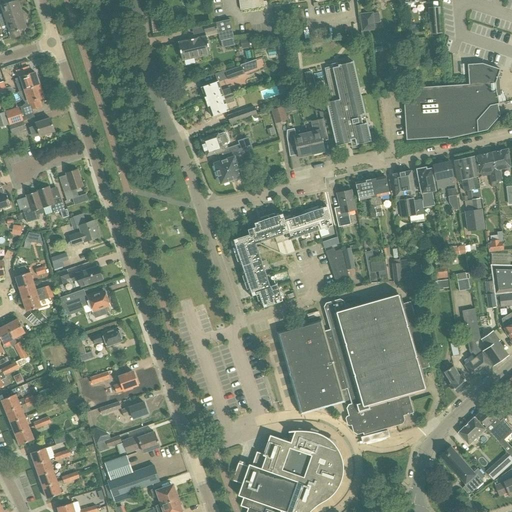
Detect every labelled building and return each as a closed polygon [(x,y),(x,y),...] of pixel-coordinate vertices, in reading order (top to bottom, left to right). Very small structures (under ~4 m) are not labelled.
[(0,20),(21,14),(17,0),(1,5),(4,13),(0,14),(0,20)] [(237,0),(239,11),(263,8),(261,0),(237,0)] [(440,6),(430,7),(432,33),(442,32),(440,6)] [(373,13),(373,12),(360,14),(362,32),(375,30),(374,23),(380,22),(379,13),(373,13)] [(21,14),(0,20),(0,24),(1,27),(8,25),(10,32),(9,33),(10,39),(20,36),(18,30),(26,27),(21,14)] [(164,32),(162,14),(150,15),(152,33),(164,32)] [(221,41),(233,38),(234,38),(230,19),(216,22),(203,25),(205,34),(217,31),(220,41),(221,41)] [(182,61),(210,54),(206,36),(178,42),(182,61)] [(233,38),(221,41),(222,48),(235,45),(233,38)] [(296,90),(302,89),(297,47),(290,48),(296,90)] [(244,73),(257,68),(256,59),(240,65),(241,66),(228,70),(224,72),(224,70),(214,74),(217,82),(201,87),(206,102),(231,93),(230,88),(221,91),(218,82),(227,79),(228,80),(245,74),(244,73)] [(365,114),(353,61),(338,65),(339,66),(333,67),(333,66),(325,68),(332,101),(326,102),(330,120),(332,120),(333,127),(332,127),(336,145),(350,142),(351,145),(371,141),(367,123),(362,124),(360,115),(365,114)] [(496,90),(495,83),(500,69),(482,63),(467,64),(469,84),(442,86),(425,87),(419,87),(404,104),(406,140),(448,137),(448,139),(487,130),(500,115),(497,104),(499,104),(496,90)] [(19,92),(40,85),(35,72),(31,73),(29,66),(16,70),(18,78),(15,79),(19,92)] [(315,87),(312,71),(305,73),(309,88),(315,87)] [(0,98),(8,95),(4,81),(0,82),(0,98)] [(19,92),(17,92),(25,103),(22,106),(20,107),(22,113),(42,107),(40,99),(44,98),(40,85),(19,92)] [(293,92),(286,94),(288,102),(296,101),(293,92)] [(231,93),(206,102),(211,116),(228,110),(226,104),(234,102),(231,93)] [(230,124),(257,114),(254,106),(227,115),(230,124)] [(275,123),(287,120),(283,106),(271,110),(275,123)] [(10,125),(23,121),(18,107),(5,111),(10,125)] [(0,134),(0,135),(10,132),(8,125),(4,112),(0,113),(0,134)] [(40,136),(54,131),(50,118),(36,123),(36,125),(29,128),(32,138),(40,135),(40,136)] [(313,131),(307,133),(312,155),(325,152),(322,141),(328,139),(326,128),(324,118),(311,121),(313,131)] [(12,134),(26,129),(23,121),(10,125),(9,125),(12,134)] [(295,140),(299,157),(312,155),(307,133),(295,135),(293,129),(287,130),(286,137),(287,142),(295,140)] [(218,133),(201,139),(206,156),(217,153),(219,159),(252,148),(249,137),(238,141),(239,144),(228,148),(227,144),(229,144),(230,141),(227,133),(225,132),(218,134),(218,133)] [(502,179),(500,169),(510,167),(508,149),(492,152),(494,171),(496,178),(496,181),(502,179)] [(496,178),(494,171),(492,152),(476,156),(479,174),(489,172),(490,182),(491,182),(491,187),(496,186),(496,181),(496,178)] [(234,156),(214,163),(221,184),(241,177),(234,156)] [(474,189),(472,177),(478,176),(474,157),(454,161),(458,180),(461,180),(463,191),(474,189)] [(437,189),(454,185),(453,176),(450,162),(433,165),(436,180),(437,189)] [(429,199),(433,198),(432,193),(432,192),(436,191),(430,166),(417,169),(423,200),(429,199)] [(67,201),(78,197),(76,189),(83,186),(78,169),(66,173),(66,175),(59,177),(67,201)] [(414,200),(413,193),(414,193),(411,171),(401,173),(404,191),(405,191),(407,207),(400,208),(401,217),(410,216),(411,223),(424,221),(423,214),(422,199),(414,200)] [(405,191),(404,191),(401,173),(393,174),(396,196),(398,196),(400,208),(407,207),(405,191)] [(379,198),(378,196),(389,194),(385,176),(370,179),(377,210),(378,216),(383,215),(381,208),(380,205),(382,205),(380,197),(379,198)] [(378,216),(377,210),(370,179),(356,182),(359,200),(370,198),(370,199),(369,200),(370,207),(371,211),(372,211),(374,217),(378,216)] [(37,190),(43,208),(50,206),(53,214),(60,211),(65,210),(57,186),(50,189),(49,186),(37,190)] [(4,194),(2,187),(0,187),(0,209),(10,206),(6,194),(4,194)] [(448,197),(456,196),(455,188),(447,189),(448,197)] [(42,208),(43,208),(37,190),(37,191),(26,195),(28,203),(26,204),(28,208),(23,210),(27,222),(39,218),(37,213),(43,211),(42,208)] [(338,227),(351,224),(348,211),(355,210),(351,190),(337,193),(340,206),(334,208),(338,227)] [(467,231),(484,228),(481,209),(480,198),(471,199),(473,210),(465,212),(467,231)] [(332,225),(326,205),(284,219),(282,212),(254,221),(254,222),(250,224),(248,228),(249,229),(248,229),(249,234),(232,240),(250,296),(259,293),(264,307),(282,301),(277,286),(271,289),(256,243),(288,233),(290,239),(332,225)] [(65,210),(60,211),(63,218),(68,216),(67,209),(65,210)] [(86,223),(83,213),(73,217),(77,229),(79,228),(80,231),(69,235),(72,246),(100,237),(94,220),(86,223)] [(13,224),(12,232),(21,233),(22,225),(13,224)] [(499,241),(499,239),(490,241),(490,243),(487,243),(488,252),(504,250),(503,241),(499,241)] [(335,251),(334,248),(331,249),(325,251),(336,283),(341,281),(342,284),(346,283),(349,282),(343,249),(335,251)] [(68,260),(67,256),(66,252),(51,258),(52,261),(53,265),(68,260)] [(393,263),(392,264),(394,281),(402,280),(402,275),(400,263),(399,260),(399,259),(393,260),(393,263)] [(401,260),(399,260),(400,263),(402,275),(402,280),(408,280),(408,279),(408,275),(407,272),(411,272),(410,259),(406,260),(401,260)] [(507,265),(491,265),(493,279),(494,293),(495,297),(511,294),(511,265),(510,265),(507,265)] [(43,266),(35,269),(37,276),(45,273),(43,266)] [(81,286),(103,279),(98,266),(71,276),(73,282),(78,280),(81,286)] [(58,286),(68,282),(67,280),(70,278),(67,269),(54,273),(58,286)] [(19,288),(34,284),(30,272),(27,273),(15,277),(19,288)] [(432,291),(443,290),(442,280),(431,281),(432,291)] [(23,300),(52,291),(50,285),(36,290),(34,284),(19,288),(23,300)] [(52,291),(23,300),(26,311),(41,307),(39,301),(54,296),(52,291)] [(110,305),(109,304),(111,302),(109,298),(107,298),(105,291),(96,294),(96,293),(87,296),(87,297),(80,299),(77,291),(59,298),(63,313),(76,309),(77,312),(84,310),(85,314),(92,311),(95,317),(106,313),(104,307),(110,305)] [(496,308),(495,297),(494,293),(486,294),(488,309),(496,308)] [(348,414),(348,415),(346,416),(345,418),(347,424),(349,426),(351,425),(351,426),(353,432),(357,434),(363,433),(363,435),(395,426),(397,425),(403,424),(405,420),(403,416),(414,413),(408,393),(425,388),(420,369),(429,367),(410,301),(401,304),(398,294),(398,295),(398,294),(346,309),(344,301),(340,299),(326,303),(324,307),(330,329),(323,331),(320,321),(279,333),(290,372),(289,373),(290,376),(291,375),(301,412),(343,400),(340,391),(347,388),(351,403),(348,404),(346,408),(348,414)] [(511,294),(495,297),(496,308),(511,305),(511,294)] [(475,379),(492,366),(482,352),(475,342),(480,339),(475,308),(462,311),(469,352),(471,355),(464,360),(467,363),(464,365),(475,379)] [(41,313),(36,318),(41,323),(46,318),(41,313)] [(511,341),(511,323),(507,315),(502,319),(503,327),(504,328),(511,341)] [(14,338),(25,332),(18,319),(7,324),(14,338)] [(0,337),(3,344),(14,338),(7,324),(0,328),(0,337)] [(81,333),(79,329),(76,327),(69,330),(71,337),(81,333)] [(123,338),(119,328),(118,328),(111,330),(110,329),(102,332),(102,333),(92,336),(94,344),(105,340),(107,346),(122,341),(122,340),(123,338)] [(493,365),(508,355),(497,340),(498,339),(493,332),(482,340),(488,348),(483,351),(493,365)] [(86,353),(82,341),(72,344),(77,357),(80,356),(82,362),(94,357),(91,351),(86,353)] [(14,345),(18,352),(21,351),(20,350),(24,348),(20,342),(14,345)] [(21,351),(18,352),(22,360),(28,356),(24,348),(20,350),(21,351)] [(17,363),(10,367),(12,369),(10,370),(11,372),(19,368),(17,363)] [(460,375),(457,370),(454,365),(443,372),(451,384),(449,385),(457,394),(469,384),(461,375),(460,375)] [(2,371),(3,372),(5,375),(11,372),(10,370),(12,369),(10,367),(2,371)] [(92,384),(110,378),(108,371),(90,377),(92,384)] [(123,391),(132,388),(132,387),(138,385),(133,371),(118,376),(120,382),(114,385),(116,393),(123,391)] [(511,383),(509,380),(502,386),(503,387),(500,389),(511,402),(511,401),(511,383)] [(34,400),(32,401),(34,404),(42,401),(41,397),(50,393),(48,388),(43,390),(39,392),(39,394),(33,397),(34,400)] [(25,404),(25,403),(25,400),(24,398),(18,400),(16,394),(1,400),(6,411),(20,406),(25,404)] [(27,407),(34,404),(32,401),(34,400),(33,397),(25,400),(25,404),(27,407)] [(101,415),(121,408),(119,401),(99,408),(101,415)] [(491,401),(475,416),(486,427),(485,428),(487,430),(493,437),(507,452),(511,457),(511,448),(503,439),(511,431),(511,428),(503,418),(500,414),(502,412),(491,401)] [(147,416),(147,414),(148,413),(144,402),(129,407),(121,409),(124,417),(132,414),(133,419),(141,416),(142,418),(147,416)] [(10,422),(25,417),(20,406),(6,411),(10,422)] [(41,423),(43,426),(51,423),(48,416),(42,419),(43,422),(41,423)] [(15,434),(29,428),(25,417),(10,422),(15,434)] [(469,444),(470,443),(485,429),(474,417),(458,432),(469,444)] [(36,429),(43,426),(41,423),(43,422),(42,419),(33,422),(35,426),(36,429)] [(29,428),(15,434),(19,445),(34,439),(29,428)] [(314,432),(308,431),(301,431),(295,431),(288,431),(289,432),(290,432),(294,432),(291,442),(270,435),(263,454),(257,452),(252,465),(249,464),(248,466),(238,463),(232,480),(242,484),(238,495),(243,497),(240,506),(248,508),(246,511),(309,511),(313,509),(316,506),(320,503),(324,501),(327,499),(329,498),(332,495),(334,493),(336,491),(338,488),(339,485),(341,482),(342,479),(343,476),(343,473),(343,470),(343,466),(343,463),(342,460),(342,457),(340,454),(339,451),(337,448),(336,446),(333,443),(331,441),(329,439),(326,437),(326,438),(326,439),(319,437),(320,435),(321,434),(314,432)] [(159,445),(154,432),(144,435),(144,433),(122,440),(127,454),(142,448),(143,451),(159,445)] [(116,445),(122,442),(119,435),(103,441),(104,441),(106,448),(107,448),(116,445)] [(474,471),(451,445),(448,448),(445,445),(440,450),(442,453),(440,455),(465,484),(464,484),(465,485),(462,487),(467,492),(469,490),(471,492),(483,481),(481,479),(485,476),(479,469),(477,468),(474,471)] [(35,464),(49,459),(45,448),(31,453),(35,464)] [(64,455),(65,458),(71,455),(69,449),(61,451),(62,455),(64,455)] [(56,461),(65,458),(64,455),(62,455),(61,451),(54,454),(56,461)] [(132,472),(126,456),(106,463),(111,479),(108,481),(113,497),(117,496),(159,481),(153,465),(132,472)] [(39,476),(53,471),(49,459),(35,464),(39,476)] [(493,480),(502,471),(495,463),(485,471),(493,480)] [(53,471),(39,476),(43,487),(57,482),(56,478),(53,471)] [(77,471),(68,474),(70,478),(71,477),(72,480),(75,479),(79,478),(78,475),(77,471)] [(64,483),(72,480),(71,477),(70,478),(68,474),(62,476),(64,483)] [(511,478),(495,486),(499,495),(508,492),(510,496),(511,494),(511,478)] [(57,482),(43,487),(47,499),(61,493),(57,482)] [(161,504),(178,498),(173,484),(157,490),(156,488),(150,490),(153,498),(158,496),(161,504)] [(181,511),(182,511),(178,498),(161,504),(156,506),(158,511),(181,511)] [(58,511),(74,511),(72,503),(57,507),(58,511)]
